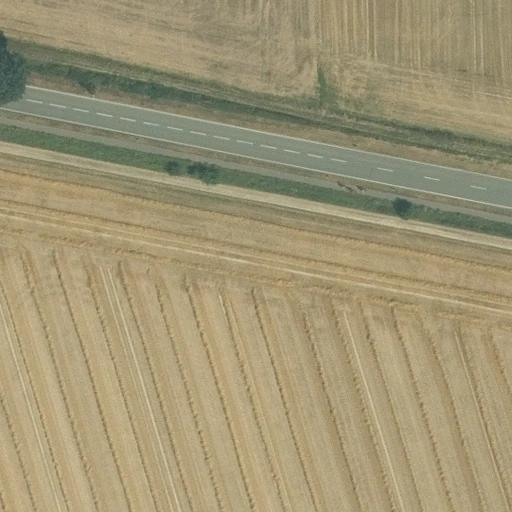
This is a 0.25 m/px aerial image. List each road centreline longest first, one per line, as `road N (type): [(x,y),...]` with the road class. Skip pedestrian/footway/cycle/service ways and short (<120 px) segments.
road 1 (secondary): [(511,197),(0,97)]
road 2 (track): [(0,149),(511,247)]
